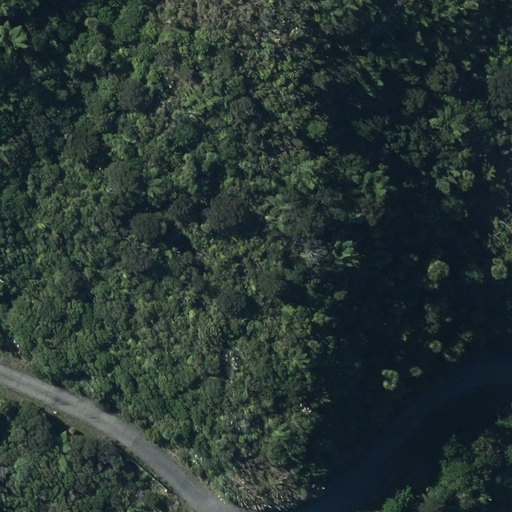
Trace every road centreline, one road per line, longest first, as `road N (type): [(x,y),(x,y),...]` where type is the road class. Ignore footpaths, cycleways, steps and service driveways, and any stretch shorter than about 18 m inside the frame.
road 1 (track): [(511,407),(476,381),(415,402),(355,511)]
road 2 (track): [(171,511),(91,419),(0,375)]
